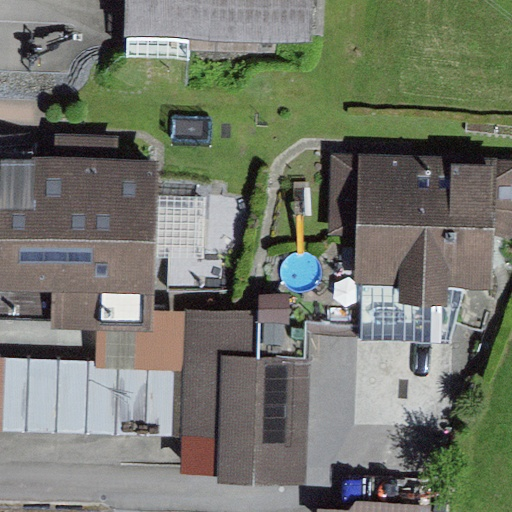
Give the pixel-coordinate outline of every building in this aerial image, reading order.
[(127,0),(126,51),(186,53),(186,34),(324,37),(325,0),(127,0)] [(56,144),(0,141),(0,262),(58,265),(57,310),(150,314),(157,147),(119,146),(120,130),(57,127),(56,144)] [(511,157),(498,156),(333,150),(329,233),(357,234),(358,277),(490,280),(495,227),(511,231),(511,157)] [(291,292),(262,288),(259,316),(287,319),(291,292)] [(399,328),(401,298),(365,295),(362,325),(399,328)] [(252,308),(187,306),(184,426),(218,427),(217,475),(307,477),(310,349),(251,348),(252,308)] [(0,425),(174,432),(178,323),(0,316),(0,425)]
